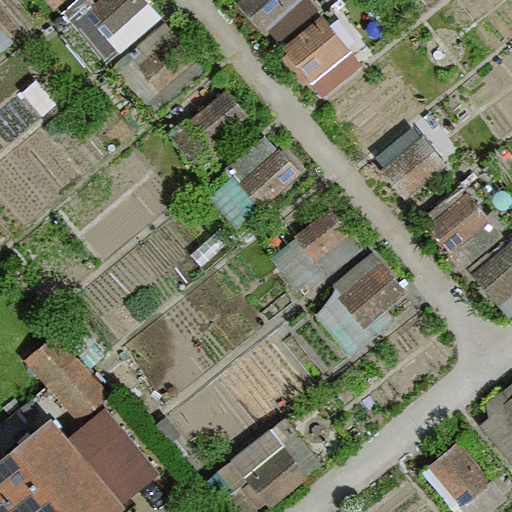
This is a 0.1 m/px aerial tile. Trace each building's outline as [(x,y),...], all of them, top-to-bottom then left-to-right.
[(130,44),(169,5),(164,0),(100,0),(93,7),(130,44)] [(327,89),(369,61),(335,10),(292,38),(327,89)] [(389,253),(356,278),(380,310),(413,285),(389,253)] [(53,382),(75,363),(56,341),(33,360),(53,382)] [(106,398),(75,363),(53,382),(83,416),(106,398)] [(511,391),(486,412),(511,443),(511,391)] [(52,425),(0,466),(0,511),(106,511),(77,474),(87,466),(52,425)] [(123,434),(87,466),(77,474),(106,511),(118,511),(159,477),(123,434)]
